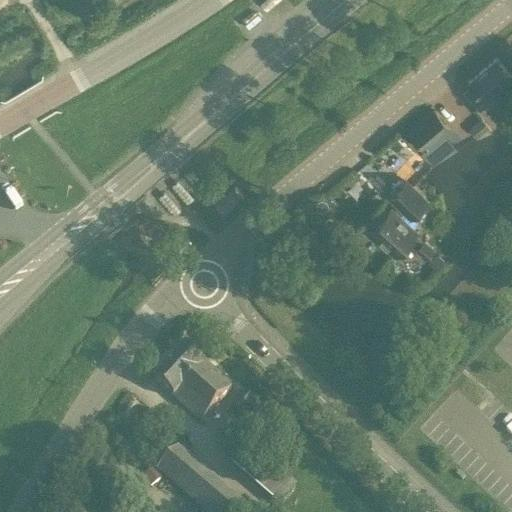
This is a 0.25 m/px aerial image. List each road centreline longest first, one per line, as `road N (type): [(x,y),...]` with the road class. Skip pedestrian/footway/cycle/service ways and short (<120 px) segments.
road 1 (secondary): [(0,293),(345,0)]
road 2 (unclassified): [(193,275),(511,2)]
road 3 (tertiary): [(428,511),(242,333),(193,275)]
road 4 (tertiary): [(16,511),(77,407),(193,275)]
road 5 (tertiary): [(0,124),(211,0)]
